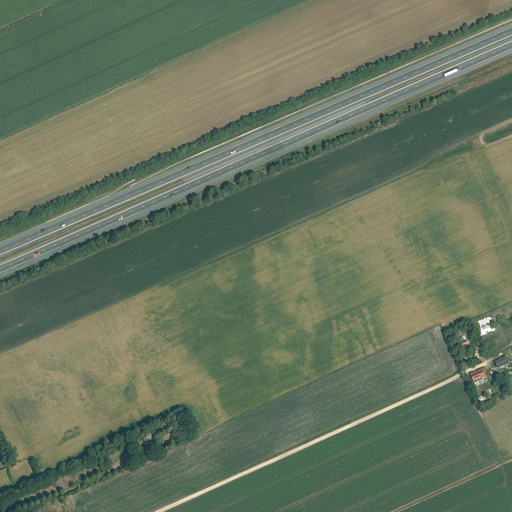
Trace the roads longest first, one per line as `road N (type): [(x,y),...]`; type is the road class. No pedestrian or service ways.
road 1 (motorway): [(0,268),(511,45)]
road 2 (motorway): [(511,31),(0,251)]
